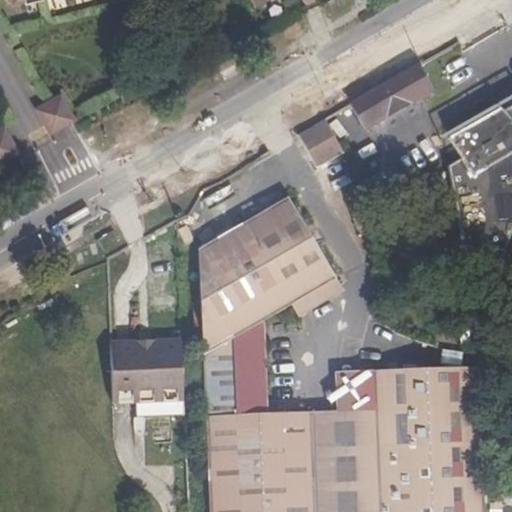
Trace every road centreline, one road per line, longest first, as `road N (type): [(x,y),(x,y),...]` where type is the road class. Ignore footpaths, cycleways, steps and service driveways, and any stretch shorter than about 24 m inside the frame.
road 1 (unknown): [(245,113),(348,273),(349,301),(311,356)]
road 2 (tertiary): [(75,209),(318,71)]
road 3 (tertiary): [(318,71),(349,65),(472,0)]
road 4 (residential): [(75,209),(0,68)]
